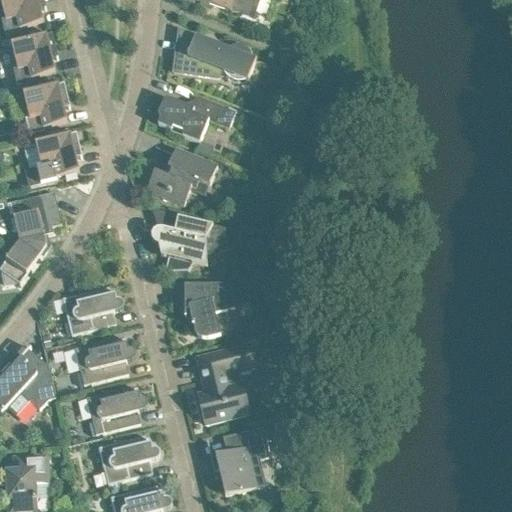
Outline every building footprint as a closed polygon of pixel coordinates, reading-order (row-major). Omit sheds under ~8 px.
[(44,0),(1,0),(6,20),(2,21),(6,37),(10,37),(22,34),(21,30),(44,25),(41,13),(47,12),(44,0)] [(237,15),(242,15),(248,13),(257,6),(259,0),(193,0),(232,14),(234,14),(237,15)] [(190,36),(180,31),(179,32),(184,35),(180,46),(178,46),(174,75),(198,78),(220,81),(224,72),(249,82),(249,81),(256,64),(268,67),(268,66),(253,62),(252,57),(251,53),(247,49),(243,46),(238,46),(234,46),(229,49),(226,52),(206,44),(195,39),(190,36)] [(22,86),(33,84),(33,80),(56,74),(53,63),(59,61),(53,37),(12,47),(18,69),(14,70),(18,87),(22,86)] [(30,119),(26,120),(30,137),(34,136),(46,133),(45,130),(68,124),(65,112),(71,111),(65,87),(24,97),(30,119)] [(236,115),(198,100),(194,111),(166,100),(159,118),(162,119),(159,127),(172,132),(171,134),(200,146),(209,123),(230,131),(236,115)] [(46,185),(46,186),(58,183),(57,179),(80,174),(77,162),(83,161),(77,136),(36,146),(42,169),(26,172),(30,189),(46,185)] [(206,199),(218,169),(177,152),(169,171),(172,173),(169,180),(155,174),(147,194),(185,208),(191,193),(206,199)] [(16,204),(19,219),(15,220),(18,236),(14,242),(16,249),(0,272),(0,273),(3,275),(5,288),(17,285),(20,287),(47,248),(44,238),(54,235),(53,230),(63,227),(55,195),(16,204)] [(0,201),(0,223),(8,221),(11,217),(6,200),(0,201)] [(239,234),(214,228),(179,219),(175,233),(168,235),(166,232),(162,230),(159,230),(155,232),(153,235),(152,239),(153,243),(156,245),(159,247),(162,258),(169,260),(166,274),(190,273),(194,266),(208,269),(207,257),(236,248),(239,234)] [(241,334),(229,288),(185,287),(185,310),(189,309),(193,325),(192,325),(193,330),(194,329),(195,333),(196,336),(199,339),(202,341),(205,342),(209,342),(241,334)] [(114,316),(120,314),(123,312),(125,310),(125,306),(123,303),(120,302),(117,302),(115,296),(112,297),(110,290),(63,302),(69,326),(65,327),(68,339),(72,338),(72,339),(117,328),(114,316)] [(126,365),(132,364),(135,362),(136,359),(137,356),(135,353),(132,351),(129,351),(127,345),(124,346),(122,340),(75,351),(81,375),(77,376),(80,388),(84,387),(84,388),(129,377),(126,365)] [(197,360),(199,368),(205,395),(199,397),(206,428),(251,417),(242,376),(260,372),(254,346),(197,360)] [(38,369),(35,371),(34,371),(33,371),(32,371),(30,371),(29,372),(25,368),(28,365),(22,359),(13,370),(11,367),(2,377),(4,379),(0,383),(0,389),(2,416),(8,409),(10,411),(9,411),(16,418),(30,403),(40,413),(50,402),(56,401),(48,366),(38,369)] [(138,415),(144,413),(147,412),(149,409),(149,406),(147,403),(144,401),(141,401),(140,395),(136,396),(134,389),(87,401),(93,425),(89,426),(92,438),(96,437),(96,438),(141,427),(138,415)] [(227,455),(211,458),(214,473),(219,472),(226,498),(267,488),(261,462),(270,460),(263,430),(224,440),(227,455)] [(150,464),(156,463),(159,461),(161,459),(161,455),(159,452),(156,451),(153,451),(152,445),(148,445),(146,439),(99,450),(105,474),(101,475),(105,488),(108,487),(153,476),(150,464)] [(20,472),(6,473),(8,511),(38,511),(37,487),(50,486),(48,457),(19,459),(20,472)] [(168,511),(171,511),(173,508),(173,505),(171,502),(168,500),(165,500),(164,494),(160,495),(158,489),(112,500),(114,511),(168,511)]
